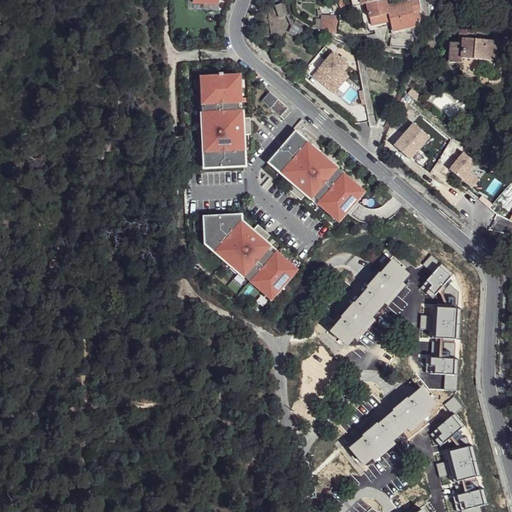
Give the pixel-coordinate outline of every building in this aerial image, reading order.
[(369,14),(370,19),(390,14),(388,8),(386,0),(382,0),(367,4),(369,14)] [(417,1),(388,8),(390,14),(391,21),(392,26),(392,27),(394,35),(417,30),(416,25),(414,15),(420,13),(417,1)] [(284,6),(275,9),(280,22),(287,20),(289,19),(288,18),(284,6)] [(357,13),(355,6),(354,7),(347,9),(348,15),(357,13)] [(321,28),(337,28),(337,13),(321,14),(321,28)] [(375,24),(387,22),(387,23),(391,21),(390,14),(370,19),(372,26),(375,25),(375,24)] [(300,41),(304,33),(295,27),(294,27),(292,29),(289,34),(300,41)] [(497,63),(499,43),(477,41),(477,32),(460,31),(458,45),(451,44),(449,64),(462,65),(463,59),(497,63)] [(242,126),(242,119),(245,118),(245,110),(241,110),(241,102),(245,102),(244,87),(237,87),(236,74),(226,74),(226,72),(222,72),(222,74),(211,74),(211,88),(204,88),(204,111),(208,111),(208,126),(205,126),(205,143),(209,143),(209,166),(246,165),(246,150),(242,150),(242,142),(246,142),(245,134),(253,134),(253,126),(242,126)] [(271,109),(280,98),(271,91),(262,101),(271,109)] [(336,171),(331,166),(325,161),(327,158),(315,147),(312,150),(306,145),(309,142),(297,132),(273,160),(290,175),(288,178),(294,183),(289,189),(295,195),(303,186),(308,191),(306,194),(313,199),(315,196),(320,201),(318,204),(330,214),(331,212),(334,208),(345,217),(349,213),(358,202),(362,198),(351,189),(356,183),(339,168),(336,171)] [(316,146),(310,141),(306,145),(312,150),(316,146)] [(340,167),(328,157),(325,161),(336,171),(340,167)] [(290,175),(273,160),(270,164),(287,179),(288,178),(290,175)] [(365,194),(355,185),(351,189),(362,198),(365,194)] [(308,191),(303,186),(295,195),(301,200),(306,194),(308,191)] [(320,201),(315,196),(313,199),(312,200),(317,205),(320,201)] [(351,215),(360,204),(358,202),(349,213),(351,215)] [(345,217),(334,208),(331,212),(341,221),(345,217)] [(270,249),(272,246),(265,241),(263,243),(258,238),(265,230),(259,224),(253,230),(242,220),(239,224),(235,222),(235,215),(205,216),(205,225),(209,224),(210,241),(218,248),(216,251),(233,266),(235,263),(241,269),(247,274),(245,276),(262,292),(263,290),(267,286),(277,295),(294,275),(284,266),(289,261),(277,251),(275,254),(270,249)] [(210,241),(209,224),(205,225),(204,225),(204,241),(216,251),(218,248),(210,241)] [(271,235),(265,230),(258,238),(263,243),(271,235)] [(278,250),(273,245),(270,249),(275,254),(278,250)] [(373,316),(385,302),(403,281),(409,274),(393,260),(381,273),(380,272),(376,277),(377,278),(373,283),(372,282),(368,286),(369,288),(356,303),(354,302),(350,307),(352,308),(348,313),(346,311),(342,316),(344,318),(332,331),(348,345),(355,337),(373,316)] [(298,271),(288,262),(284,266),(294,275),(298,271)] [(247,274),(235,263),(233,266),(232,267),(244,278),(245,276),(247,274)] [(388,305),(406,284),(403,281),(385,302),(388,305)] [(277,295),(267,286),(263,290),(274,299),(277,295)] [(358,340),(376,319),(373,316),(355,337),(358,340)] [(393,441),(407,429),(427,411),(435,404),(421,388),(408,400),(406,398),(402,402),(403,404),(398,408),(397,406),(392,410),(394,412),(378,425),(377,424),(372,428),(373,429),(368,434),(367,432),(362,436),(364,438),(350,449),(364,466),(372,459),(393,441)] [(409,432),(430,414),(427,411),(407,429),(409,432)] [(375,462),(395,444),(393,441),(372,459),(375,462)]
